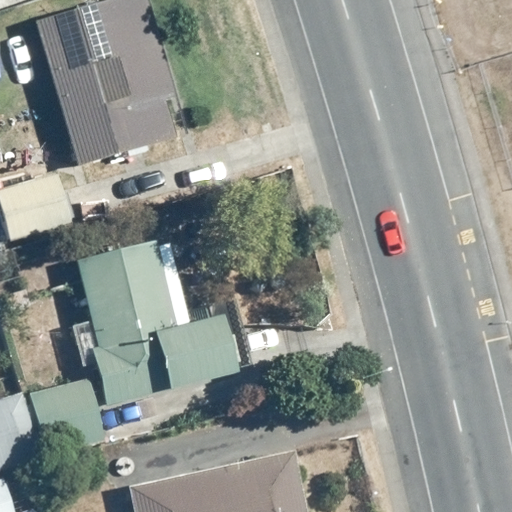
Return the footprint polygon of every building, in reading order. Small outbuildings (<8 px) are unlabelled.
[(174,141),(137,0),(122,0),(34,23),(71,167),(174,141)] [(69,223),(55,174),(0,190),(0,222),(6,242),(69,223)] [(182,328),(164,243),(71,263),(100,407),(125,402),(130,424),(201,409),(196,386),(234,378),(222,320),(182,328)] [(15,401),(13,394),(0,397),(0,472),(42,459),(101,441),(82,380),(22,399),(15,401)] [(298,511),(288,450),(124,480),(129,511),(298,511)]
